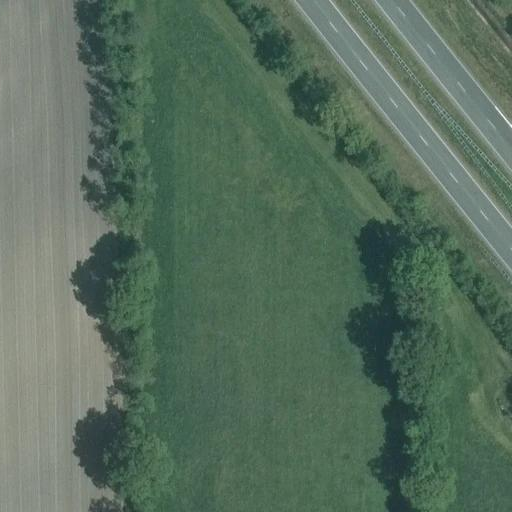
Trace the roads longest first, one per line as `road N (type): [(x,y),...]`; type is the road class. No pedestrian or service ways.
road 1 (trunk): [(312,0),(511,252)]
road 2 (trunk): [(511,151),(391,0)]
